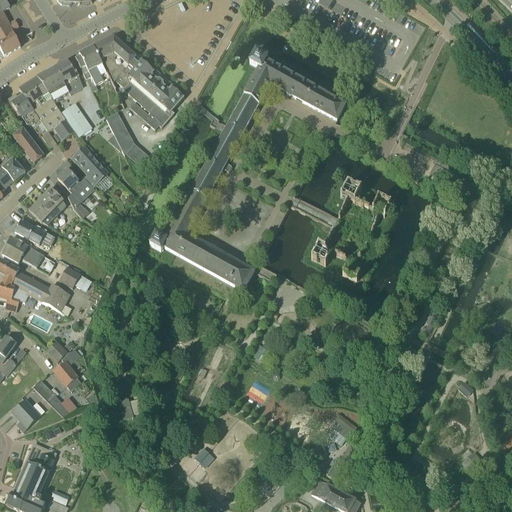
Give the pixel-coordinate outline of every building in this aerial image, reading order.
[(0,0),(0,11),(1,14),(2,14),(9,9),(3,0),(0,0)] [(55,0),(57,3),(58,4),(59,5),(60,6),(62,7),(63,7),(64,8),(65,8),(70,8),(72,5),(79,5),(81,9),(82,9),(83,8),(84,8),(85,8),(92,5),(90,0),(55,0)] [(0,51),(4,58),(20,49),(12,32),(18,29),(15,23),(9,26),(2,14),(1,14),(0,11),(0,51)] [(123,92),(124,92),(148,68),(145,66),(145,67),(117,42),(117,41),(116,42),(113,39),(93,49),(107,75),(112,86),(116,82),(124,91),(123,92)] [(107,75),(93,49),(79,56),(81,59),(76,61),(92,94),(98,91),(96,88),(103,84),(101,78),(107,75)] [(243,295),(254,274),(186,237),(222,172),(228,175),(231,169),(226,166),(269,86),(337,123),(345,108),(343,107),(264,64),(265,62),(255,56),(250,66),(259,71),(227,130),(223,128),(220,132),(224,135),(219,144),(166,241),(157,237),(149,250),(161,256),(163,252),(243,295)] [(68,63),(55,70),(66,90),(73,85),(72,82),(75,81),(80,89),(82,87),(79,79),(74,71),(73,72),(68,63)] [(148,68),(124,92),(150,116),(149,117),(134,104),(129,110),(150,128),(155,123),(162,129),(174,116),(174,115),(172,117),(170,115),(183,100),(171,89),(148,68)] [(37,80),(50,99),(53,104),(69,95),(66,90),(55,70),(37,80)] [(20,92),(22,95),(30,108),(40,121),(42,124),(47,130),(49,133),(49,134),(53,131),(60,127),(66,122),(61,115),(53,104),(50,99),(37,80),(20,92)] [(30,108),(22,95),(17,98),(16,96),(7,102),(11,106),(12,105),(17,113),(18,113),(28,127),(33,123),(34,125),(40,121),(30,108)] [(74,106),(61,115),(66,122),(74,135),(75,135),(78,140),(91,131),(74,106)] [(120,119),(117,114),(107,121),(109,127),(120,119)] [(109,127),(112,133),(123,125),(120,119),(109,127)] [(66,122),(60,127),(53,131),(62,143),(74,135),(66,122)] [(161,130),(162,129),(155,123),(150,128),(155,132),(159,128),(161,130)] [(43,133),(47,130),(42,124),(38,127),(43,133)] [(112,133),(115,139),(126,130),(123,125),(112,133)] [(115,139),(118,146),(129,135),(126,130),(115,139)] [(34,165),(43,158),(23,131),(13,139),(34,165)] [(49,134),(49,133),(42,138),(50,151),(57,146),(49,134)] [(56,135),(53,137),(57,144),(61,141),(56,135)] [(118,146),(121,152),(132,141),(129,135),(118,146)] [(126,156),(135,146),(132,141),(121,152),(124,158),(126,156)] [(140,151),(135,146),(126,156),(131,161),(140,151)] [(85,180),(92,188),(94,190),(108,177),(83,150),(73,159),(79,166),(87,179),(85,180)] [(145,155),(140,151),(131,161),(136,165),(145,155)] [(150,160),(145,155),(136,165),(141,170),(150,160)] [(4,180),(10,187),(13,184),(14,184),(30,170),(18,157),(0,172),(6,179),(4,180)] [(419,171),(437,180),(442,171),(423,162),(419,171)] [(84,189),(81,186),(67,171),(57,180),(72,196),(68,199),(74,212),(73,213),(82,222),(84,220),(90,225),(96,220),(89,215),(80,206),(84,203),(77,196),(84,189)] [(6,179),(0,172),(0,194),(10,187),(4,180),(6,179)] [(360,192),(346,186),(339,200),(345,203),(348,204),(354,206),(354,205),(355,203),(360,192)] [(50,190),(44,197),(61,214),(66,209),(63,203),(64,203),(50,190)] [(53,223),(61,214),(44,197),(35,207),(53,223)] [(392,207),(378,201),(373,211),(372,213),(371,215),(377,218),(379,219),(385,221),(392,207)] [(345,203),(323,251),(326,252),(348,204),(345,203)] [(373,211),(355,203),(354,205),(372,213),(373,211)] [(30,219),(33,218),(42,226),(42,225),(48,228),(53,223),(35,207),(29,214),(28,217),(30,219)] [(356,217),(349,214),(346,220),(345,219),(343,223),(348,225),(346,229),(346,230),(348,226),(352,227),(345,244),(338,241),(335,248),(342,251),(338,259),(341,260),(345,252),(356,257),(365,238),(356,234),(354,240),(351,238),(362,215),(358,213),(356,217)] [(377,218),(355,266),(358,267),(379,219),(377,218)] [(125,219),(122,222),(129,231),(132,226),(125,219)] [(21,224),(15,234),(15,235),(28,242),(35,245),(39,239),(32,235),(34,231),(21,224)] [(28,249),(12,240),(2,257),(18,266),(21,261),(37,270),(43,259),(28,249)] [(323,251),(317,248),(310,262),(324,268),(328,259),(330,256),(331,254),(326,252),(323,251)] [(348,264),(330,256),(328,259),(346,267),(348,264)] [(25,305),(29,297),(60,314),(70,297),(51,288),(51,289),(19,273),(16,271),(0,262),(0,273),(7,278),(4,285),(2,284),(0,292),(0,297),(8,300),(5,311),(16,314),(19,303),(25,305)] [(355,266),(348,263),(348,264),(346,267),(342,277),(356,283),(362,269),(358,267),(355,266)] [(59,283),(73,291),(75,288),(85,294),(91,285),(67,270),(59,283)] [(137,292),(146,286),(142,279),(133,285),(137,292)] [(279,315),(272,311),(269,317),(276,321),(279,315)] [(499,339),(502,334),(504,328),(490,321),(487,327),(485,332),(499,339)] [(181,330),(187,335),(191,329),(185,325),(181,330)] [(6,338),(0,346),(0,355),(6,360),(16,346),(6,338)] [(64,365),(55,373),(54,374),(70,393),(81,384),(72,374),(75,372),(70,367),(80,359),(75,353),(68,356),(57,344),(46,354),(58,366),(61,362),(64,365)] [(64,349),(69,355),(74,350),(69,344),(64,349)] [(249,359),(264,367),(273,349),(264,344),(261,349),(256,346),(249,359)] [(16,367),(26,355),(22,352),(12,364),(16,367)] [(0,373),(7,379),(16,367),(12,364),(9,362),(0,373)] [(387,374),(388,374),(391,376),(395,366),(387,362),(383,372),(387,374)] [(43,387),(39,384),(33,389),(37,393),(43,387)] [(55,399),(49,394),(44,399),(50,405),(55,399)] [(71,415),(56,399),(55,399),(50,405),(64,420),(71,415)] [(141,415),(138,401),(129,404),(129,401),(121,403),(126,422),(134,420),(133,417),(141,415)] [(12,415),(13,417),(21,425),(17,428),(24,434),(40,419),(25,403),(12,415)] [(358,430),(338,415),(333,422),(353,437),(358,430)] [(378,426),(371,437),(377,441),(384,430),(378,426)] [(360,445),(370,452),(377,442),(367,435),(360,445)] [(511,435),(498,449),(503,455),(510,449),(511,447),(511,435)] [(7,507),(18,511),(42,511),(44,508),(40,506),(42,501),(38,499),(57,456),(34,446),(26,465),(28,466),(14,497),(12,496),(7,507)] [(354,481),(367,456),(350,446),(341,461),(335,458),(327,475),(334,479),(337,473),(354,481)] [(463,466),(470,473),(481,462),(475,455),(463,466)] [(304,491),(310,481),(305,478),(299,488),(304,491)] [(359,504),(319,483),(311,497),(339,511),(356,511),(357,510),(356,509),(359,504)] [(295,500),(301,489),(295,487),(290,497),(295,500)] [(68,510),(50,502),(47,508),(47,509),(53,511),(67,511),(69,510),(68,510)]
